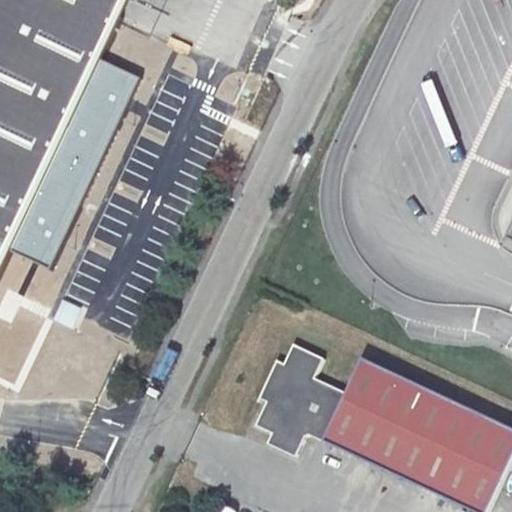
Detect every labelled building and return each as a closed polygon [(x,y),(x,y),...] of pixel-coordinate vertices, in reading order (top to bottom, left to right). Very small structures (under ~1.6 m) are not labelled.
[(0,0),(0,244),(9,249),(98,59),(127,0),(0,0)] [(98,59),(9,249),(50,268),(140,78),(98,59)] [(0,244),(0,267),(9,249),(0,244)] [(511,326),(511,308),(427,307),(428,270),(386,269),(386,309),(404,310),(404,340),(511,342),(511,326)] [(285,443),(282,451),(277,461),(305,474),(314,454),(319,452),(444,511),(505,511),(511,499),(511,440),(311,346),(294,381),(287,378),(269,415),(276,419),(269,435),(285,443)] [(285,443),(269,435),(265,442),(282,451),(285,443)]
